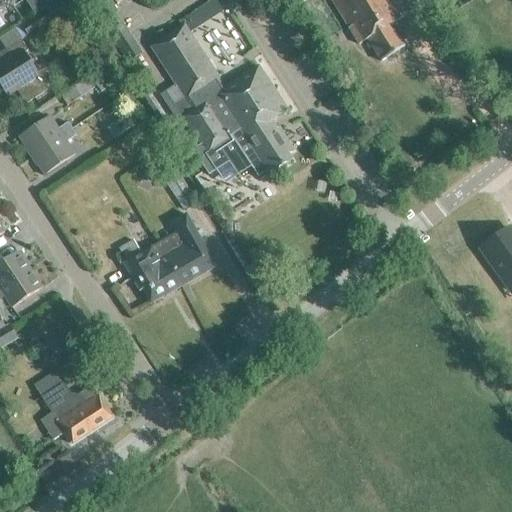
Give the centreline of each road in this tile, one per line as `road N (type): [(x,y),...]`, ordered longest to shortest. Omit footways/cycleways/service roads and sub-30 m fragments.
road 1 (tertiary): [(173,415),(511,152)]
road 2 (residential): [(173,415),(0,157)]
road 3 (tertiary): [(52,511),(173,415)]
